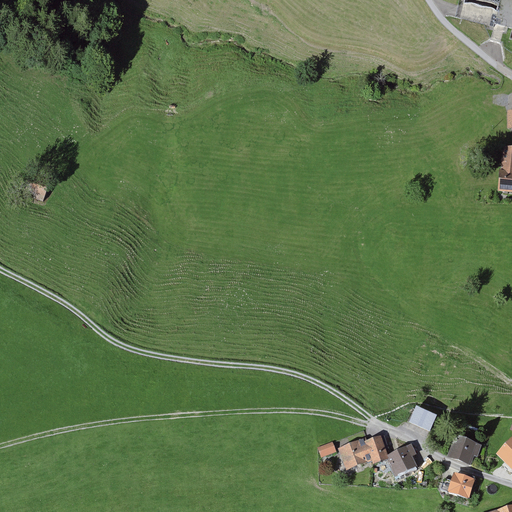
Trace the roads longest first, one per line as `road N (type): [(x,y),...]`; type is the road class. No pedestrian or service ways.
road 1 (track): [(378,425),(337,392),(294,373),(137,353),(69,303),(0,269)]
road 2 (track): [(378,425),(312,410),(225,413),(92,424),(0,447)]
road 3 (residential): [(511,483),(450,465),(378,425)]
